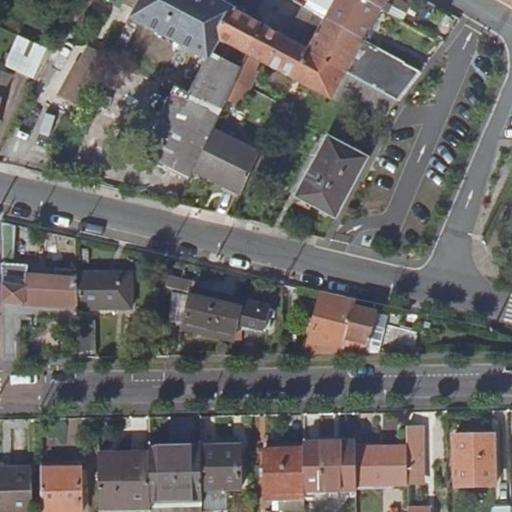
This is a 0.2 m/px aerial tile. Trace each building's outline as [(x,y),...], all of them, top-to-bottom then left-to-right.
[(220,0),(142,0),(133,17),(208,57),(189,92),(177,85),(143,147),(139,144),(136,152),(188,180),(204,149),(212,131),(213,130),(235,79),(247,53),(263,24),(262,24),(243,14),(247,9),(230,0),(227,0),(226,3),(220,0)] [(339,0),(328,20),(366,41),(383,10),(364,0),(339,0)] [(364,0),(383,10),(388,0),(364,0)] [(399,100),(420,71),(366,41),(328,20),(311,9),(298,31),(293,40),(312,50),(311,52),(349,73),(396,98),(399,100)] [(312,50),(293,40),(263,24),(247,53),(295,79),(311,52),(312,50)] [(35,78),(48,48),(19,35),(7,64),(35,78)] [(80,62),(103,73),(111,58),(89,46),(80,62)] [(349,73),(311,52),(295,79),(334,100),(337,93),(349,73)] [(62,94),(84,107),(103,73),(80,62),(62,94)] [(0,91),(7,93),(11,74),(0,72),(0,91)] [(388,114),(396,98),(349,73),(337,93),(348,99),(350,94),(388,114)] [(212,131),(204,149),(194,171),(242,195),(261,154),(213,130),(212,131)] [(337,213),(368,156),(329,138),(298,193),(337,213)] [(2,259),(4,360),(23,359),(21,312),(21,302),(77,303),(77,272),(77,265),(55,263),(55,271),(27,268),(27,261),(2,259)] [(77,272),(77,303),(77,308),(132,308),(131,272),(117,271),(117,278),(101,277),(100,272),(77,272)] [(195,281),(166,272),(166,281),(193,289),(183,323),(233,339),(235,329),(271,326),(271,305),(194,284),(195,281)] [(322,293),(307,354),(416,352),(417,332),(353,315),(357,302),(322,293)] [(77,308),(77,303),(21,302),(21,312),(77,312),(77,308)] [(78,329),(78,358),(95,358),(94,329),(78,329)] [(407,450),(408,483),(408,492),(415,492),(414,485),(420,484),(420,456),(425,457),(425,429),(407,429),(407,450)] [(495,437),(455,437),(455,487),(496,486),(495,437)] [(356,451),(356,445),(305,446),(306,492),(339,492),(356,491),(356,484),(356,451)] [(306,492),(305,446),(268,446),(268,501),(306,500),(306,492)] [(151,448),(151,457),(152,501),(203,501),(202,450),(202,448),(151,448)] [(202,450),(203,501),(203,511),(242,511),(241,449),(202,450)] [(356,451),(356,484),(408,483),(407,450),(356,451)] [(151,457),(99,458),(100,508),(152,508),(152,501),(151,457)] [(5,472),(0,471),(0,511),(29,511),(28,477),(5,477),(5,472)] [(81,511),(82,471),(42,471),(43,511),(81,511)] [(339,492),(306,492),(306,500),(339,499),(339,492)]
